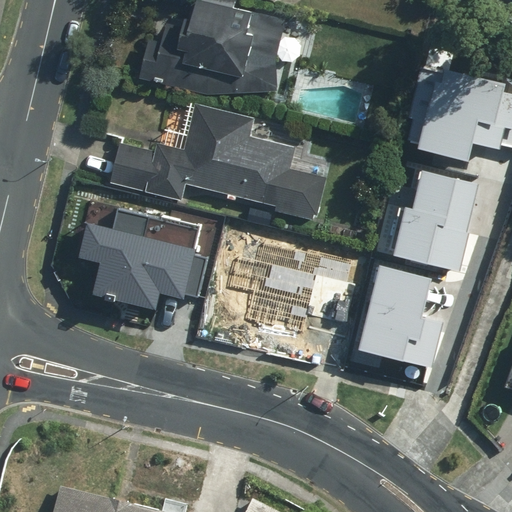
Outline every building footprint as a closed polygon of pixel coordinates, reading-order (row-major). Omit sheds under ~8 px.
[(137,78),(210,97),(274,91),(281,20),(193,1),(187,30),(163,23),(158,43),(147,40),(137,78)] [(432,56),(412,137),(472,152),(476,134),(511,142),(511,84),(508,84),(510,75),(432,56)] [(152,144),(151,151),(116,143),(106,182),(180,200),(183,188),(313,219),(323,178),(287,169),(292,147),(245,136),(249,118),(192,104),(180,150),(152,144)] [(399,247),(462,262),(483,175),(427,161),(417,200),(411,198),(399,247)] [(116,219),(94,214),(86,251),(106,255),(99,285),(163,299),(166,284),(199,291),(208,251),(198,249),(201,237),(151,227),(154,211),(120,204),(116,219)] [(437,270),(384,257),(363,341),(437,359),(448,313),(428,309),(437,270)] [(300,274),(267,268),(258,311),(305,320),(311,290),(297,287),(300,274)] [(165,511),(58,485),(50,511),(165,511)]
